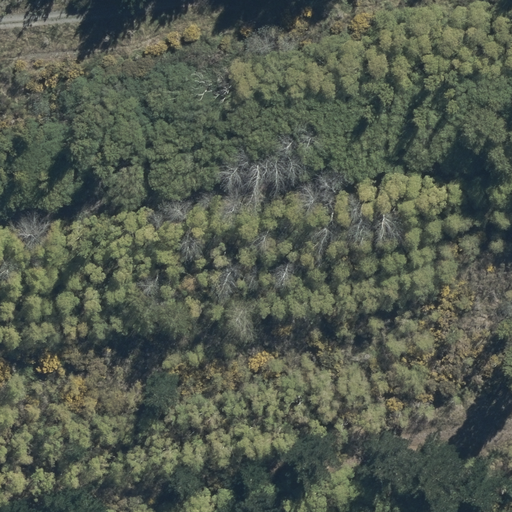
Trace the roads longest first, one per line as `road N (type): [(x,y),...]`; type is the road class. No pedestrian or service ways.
road 1 (track): [(0,211),(511,143)]
road 2 (track): [(341,0),(190,26),(0,45)]
road 3 (track): [(168,0),(0,18)]
